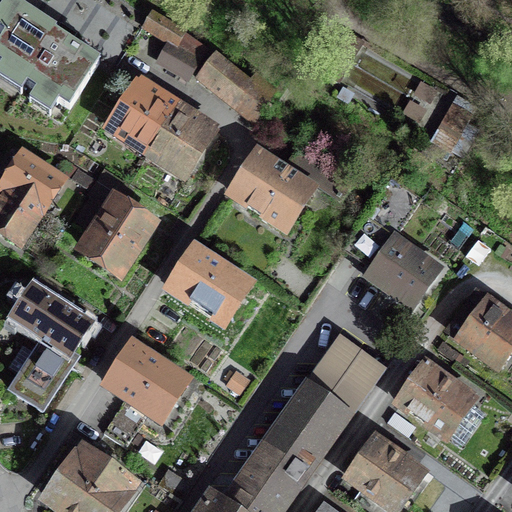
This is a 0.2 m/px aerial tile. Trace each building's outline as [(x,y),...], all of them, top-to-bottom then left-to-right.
[(103,58),(9,1),(0,16),(0,32),(6,36),(0,46),(0,85),(63,123),(103,58)] [(151,14),(145,26),(180,46),(183,40),(186,34),(151,14)] [(180,46),(167,67),(188,78),(203,51),(183,40),(180,46)] [(217,60),(204,75),(254,116),(273,94),(255,79),(249,86),(217,60)] [(114,131),(149,154),(178,109),(143,87),(114,131)] [(459,101),(433,145),(449,154),(474,110),(459,101)] [(213,132),(178,109),(149,154),(184,177),(213,132)] [(281,172),(257,157),(230,200),(288,235),(318,187),(341,202),(353,183),(296,147),(281,172)] [(4,185),(13,191),(44,211),(62,185),(21,158),(4,185)] [(104,174),(77,217),(92,226),(112,193),(121,199),(127,188),(104,174)] [(412,251),(395,239),(420,203),(392,184),(345,252),(373,271),(367,280),(412,311),(437,276),(408,256),(412,251)] [(62,223),(44,211),(13,191),(0,210),(0,233),(21,248),(37,223),(55,234),(62,223)] [(151,227),(115,204),(84,252),(119,275),(151,227)] [(249,288),(195,254),(169,294),(222,329),(249,288)] [(34,290),(33,289),(15,316),(51,339),(44,350),(41,347),(12,392),(43,412),(72,368),(69,366),(76,356),(74,354),(91,327),(54,302),(61,292),(41,279),(34,290)] [(511,350),(511,325),(477,299),(451,334),(499,369),(511,350)] [(343,340),(226,505),(235,511),(278,511),(381,368),(343,340)] [(144,357),(133,350),(108,388),(118,395),(127,402),(149,417),(149,416),(160,423),(186,384),(144,357)] [(231,364),(220,379),(238,392),(250,377),(231,364)] [(439,372),(427,364),(398,404),(447,439),(473,405),(435,378),(439,372)] [(149,417),(127,402),(104,435),(126,449),(149,417)] [(397,511),(422,477),(373,443),(348,478),(396,511),(397,511)] [(132,487),(85,454),(77,464),(76,463),(48,502),(62,511),(116,511),(126,498),(125,497),(132,487)] [(190,486),(169,472),(159,486),(180,500),(190,486)] [(235,511),(226,505),(213,496),(200,511),(235,511)]
